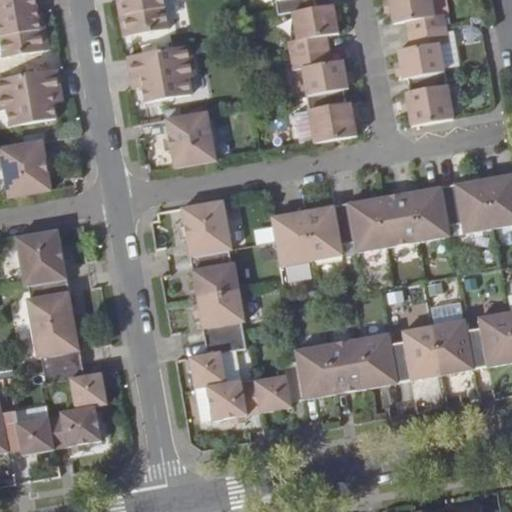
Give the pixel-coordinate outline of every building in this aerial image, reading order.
[(37,15),(34,0),(0,0),(0,48),(2,58),(43,51),(37,15)] [(131,36),(123,0),(119,0),(126,37),(131,36)] [(123,0),(131,36),(173,28),(168,0),(123,0)] [(316,0),(276,0),(279,14),(293,11),(318,7),(316,0)] [(408,34),(447,26),(444,13),(435,15),(431,0),(389,0),(393,25),(406,22),(408,34)] [(291,55),(330,48),(328,35),(340,33),(335,4),(318,7),(293,11),(298,39),(288,40),(291,55)] [(44,13),(37,15),(43,51),(51,50),(44,13)] [(447,29),(447,26),(408,34),(411,49),(399,50),(403,77),(415,75),(445,70),(444,68),(440,43),(449,42),(447,29)] [(456,27),(447,29),(449,42),(440,43),(444,68),(463,64),(456,27)] [(188,45),(124,56),(130,83),(139,81),(140,88),(143,104),(190,95),(187,78),(193,76),(188,45)] [(309,94),(337,89),(350,87),(345,58),(332,61),(330,48),(291,55),(294,70),(303,68),(309,94)] [(463,117),(455,68),(445,70),(415,75),(418,90),(406,93),(411,126),(463,117)] [(64,102),(58,70),(0,80),(0,106),(1,113),(9,112),(12,128),(56,120),(53,104),(64,102)] [(139,81),(130,83),(131,90),(140,88),(139,81)] [(300,96),(309,144),(359,136),(353,102),(340,103),(337,89),(309,94),(300,96)] [(164,119),(173,168),(217,161),(207,111),(164,119)] [(0,116),(2,129),(12,128),(9,112),(1,113),(0,113),(0,116)] [(10,200),(52,192),(43,143),(1,150),(10,200)] [(511,174),(485,179),(494,229),(511,226),(511,174)] [(485,179),(442,187),(449,227),(464,224),(466,235),(494,229),(485,179)] [(442,187),(412,193),(421,243),(451,237),(449,227),(442,187)] [(412,193),(379,199),(388,249),(421,243),(412,193)] [(348,204),(356,244),(358,255),(388,249),(379,199),(348,204)] [(181,207),(190,257),(230,250),(232,247),(233,246),(225,200),(181,207)] [(306,212),(315,263),(346,258),(343,246),(356,244),(348,204),(306,212)] [(277,242),(282,268),(315,263),(306,212),(273,218),(277,242)] [(28,287),(67,280),(59,230),(15,238),(24,287),(28,287)] [(190,257),(198,299),(242,292),(236,263),(233,264),(230,250),(190,257)] [(32,331),(74,323),(73,318),(71,306),(67,280),(28,287),(31,300),(27,301),(32,331)] [(198,299),(207,341),(244,334),(245,334),(243,322),(247,320),(242,292),(198,299)] [(468,329),(475,369),(511,361),(511,327),(509,311),(481,316),(483,326),(468,329)] [(433,326),(442,375),(475,369),(468,329),(466,319),(433,326)] [(44,372),(81,365),(77,340),(75,329),(74,323),(32,331),(37,360),(42,359),(44,372)] [(392,343),(399,383),(442,375),(433,326),(403,331),(406,340),(392,343)] [(75,329),(77,340),(83,339),(81,328),(75,329)] [(360,339),(369,388),(399,383),(392,343),(390,333),(360,339)] [(191,359),(196,388),(208,386),(228,382),(222,353),(247,348),(244,334),(207,341),(209,355),(191,359)] [(327,346),(336,394),(369,388),(360,339),(327,346)] [(299,361),(306,400),(336,394),(327,346),(297,351),(299,361)] [(256,380),(263,414),(294,408),(293,402),(306,400),(299,361),(286,363),(288,375),(256,380)] [(95,408),(106,406),(101,376),(84,379),(81,365),(44,372),(46,385),(44,386),(49,419),(62,417),(61,414),(95,408)] [(228,382),(208,386),(215,423),(263,414),(256,380),(244,382),(244,379),(228,382)] [(0,402),(0,452),(10,451),(3,413),(1,402),(0,402)] [(49,419),(54,449),(69,447),(81,444),(101,441),(95,408),(61,414),(62,417),(49,419)] [(3,413),(10,451),(24,449),(25,454),(54,449),(49,419),(19,424),(17,410),(3,413)]
